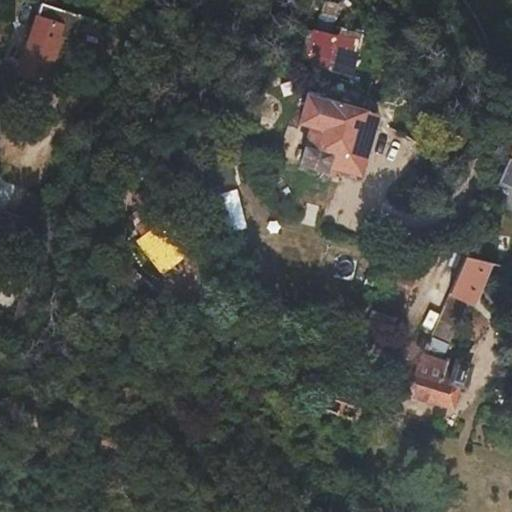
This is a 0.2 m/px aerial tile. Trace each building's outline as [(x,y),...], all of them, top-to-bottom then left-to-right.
[(15,73),(39,81),(56,27),(32,18),(15,73)] [(327,51),(334,31),(322,27),(316,47),(327,51)] [(334,31),(327,51),(353,59),(360,40),(334,31)] [(373,104),(306,81),(297,106),(309,110),(296,149),(322,158),(324,151),(354,161),(373,104)] [(511,136),(493,179),(511,187),(511,136)] [(165,215),(134,238),(159,270),(189,247),(165,215)] [(444,290),(461,298),(467,300),(484,260),(459,255),(444,290)] [(444,290),(426,332),(442,340),(461,298),(444,290)] [(442,340),(426,332),(401,390),(441,408),(450,388),(454,390),(462,372),(436,359),(444,341),(442,340)] [(356,393),(323,382),(314,406),(348,417),(356,393)]
